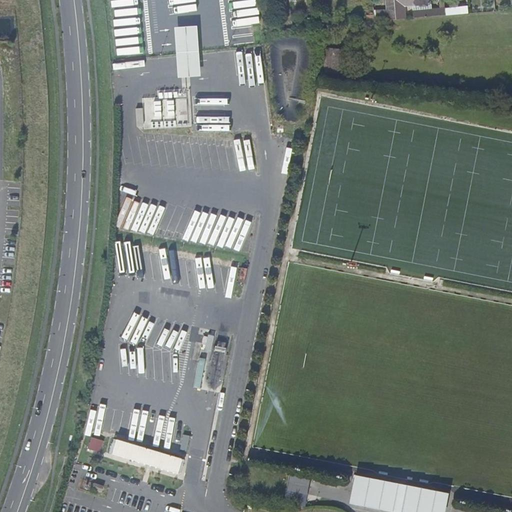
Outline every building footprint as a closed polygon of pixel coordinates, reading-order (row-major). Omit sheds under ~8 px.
[(394,0),(395,10),(396,19),(406,18),(405,6),(429,4),(428,0),(394,0)] [(384,11),(385,20),(396,19),(395,10),(384,11)] [(326,70),(343,71),(344,48),(327,47),(326,70)] [(254,164),(250,137),(227,140),(228,152),(230,151),(232,165),(238,164),(238,166),(254,164)] [(92,436),(89,448),(102,451),(105,439),(92,436)] [(179,475),(183,460),(118,442),(114,456),(179,475)] [(289,474),(286,491),(307,495),(310,478),(289,474)] [(307,495),(286,491),(283,503),(305,507),(307,495)]
